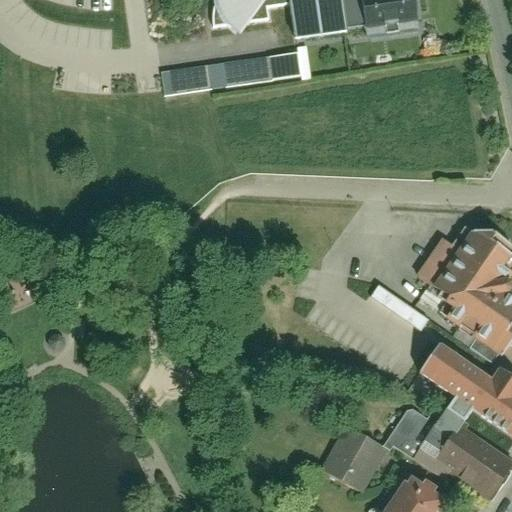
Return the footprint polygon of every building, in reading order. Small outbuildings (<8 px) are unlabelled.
[(200,0),(202,8),(211,24),(223,36),(239,10),(258,8),(257,0),(281,0),(284,20),(352,12),(350,0),(200,0)] [(354,33),(410,26),(406,0),(350,0),(352,12),(354,33)] [(155,70),(158,95),(307,77),(304,52),(155,70)] [(462,327),(488,345),(511,310),(511,303),(507,300),(511,292),(511,288),(494,277),(511,249),(511,245),(458,211),(440,238),(428,230),(408,260),(422,269),(408,291),(419,298),(462,327)] [(508,448),(511,441),(511,372),(483,352),(488,345),(462,327),(451,344),(477,362),(447,406),(508,448)] [(376,430),(473,497),(505,450),(425,396),(415,411),(397,399),(376,430)] [(379,442),(332,413),(306,456),(353,485),(379,442)] [(405,473),(381,511),(448,511),(441,508),(447,498),(405,473)]
